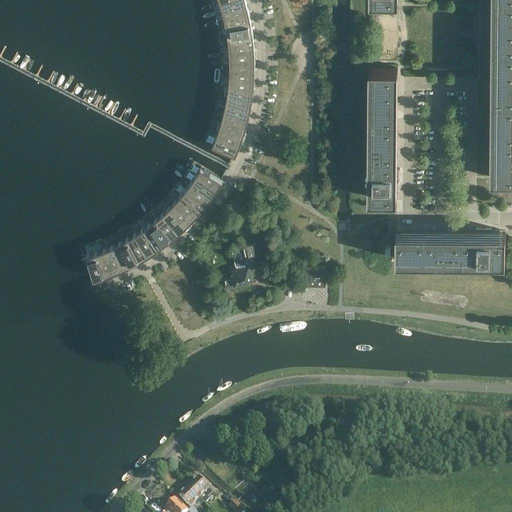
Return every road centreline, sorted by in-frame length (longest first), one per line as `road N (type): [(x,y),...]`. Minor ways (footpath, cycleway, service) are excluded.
road 1 (unclassified): [(511,391),(281,383),(203,423),(120,511)]
road 2 (residential): [(146,266),(198,219),(235,170),(259,79),(251,0)]
road 3 (unclassified): [(146,266),(186,331),(244,314),(340,309)]
